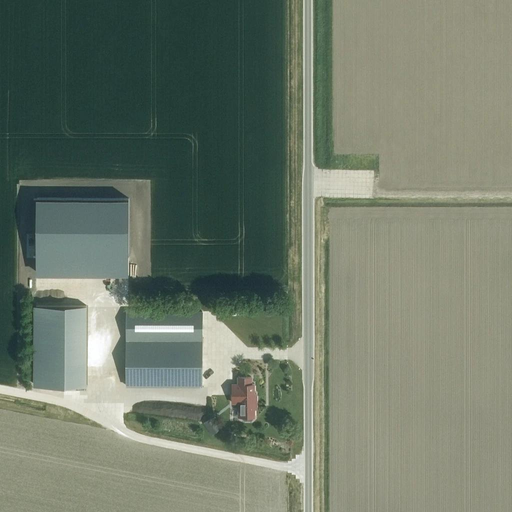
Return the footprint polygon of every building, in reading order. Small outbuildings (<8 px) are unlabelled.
[(355,184),(377,185),(377,169),(363,169),(363,168),(355,168),(355,184)] [(36,235),(36,254),(128,255),(128,198),(36,198),(33,198),(33,235),(36,235)] [(86,386),(86,306),(36,305),(35,385),(86,386)] [(202,386),(202,311),(127,311),(126,386),(202,386)] [(254,402),(256,402),(256,394),(254,394),(254,384),(251,384),(251,377),(238,377),(238,386),(232,386),(232,403),(238,403),(238,416),(242,416),(242,419),(244,420),(251,420),(253,419),(253,416),(254,416),(254,402)]
